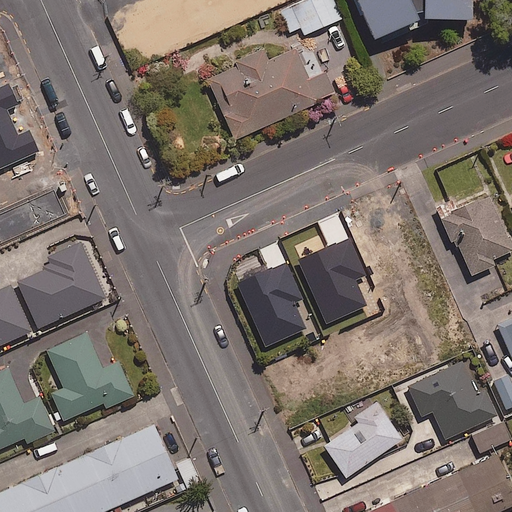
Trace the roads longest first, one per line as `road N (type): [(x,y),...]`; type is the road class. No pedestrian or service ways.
road 1 (residential): [(511,79),(149,242)]
road 2 (residential): [(149,242),(272,511)]
road 3 (residential): [(41,0),(149,242)]
